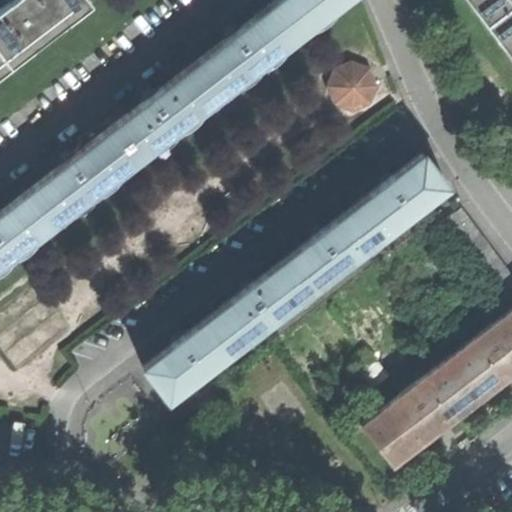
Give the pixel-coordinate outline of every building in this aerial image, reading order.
[(12,0),(0,9),(0,49),(12,64),(93,2),(91,0),(12,0)] [(0,213),(0,264),(342,0),(277,0),(231,36),(167,85),(95,141),(23,196),(0,213)] [(511,0),(469,0),(511,55),(511,0)] [(0,73),(12,64),(0,49),(0,73)] [(330,85),(338,100),(354,107),(370,99),(376,83),(369,68),(353,61),(337,68),(330,85)] [(185,333),(143,365),(168,397),(447,181),(423,149),(394,171),(336,217),(259,276),(185,333)] [(511,276),(462,209),(440,225),(496,300),(511,288),(511,276)] [(511,309),(362,425),(393,465),(438,430),(511,372),(511,309)]
